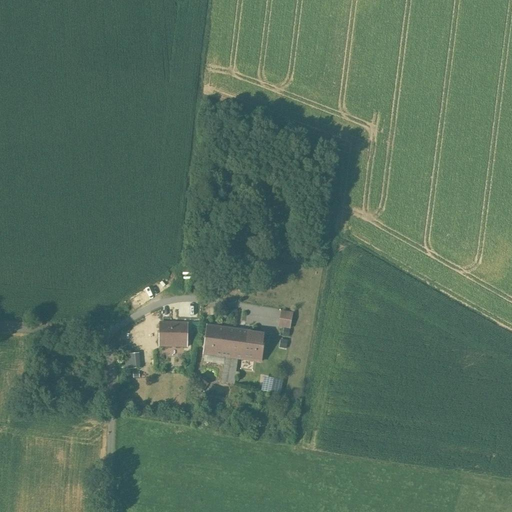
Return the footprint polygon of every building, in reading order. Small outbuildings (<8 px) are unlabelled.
[(279,327),(292,329),(294,312),(281,311),(279,327)] [(188,324),(159,324),(159,347),(187,347),(188,324)] [(264,334),(206,326),(203,354),(225,358),(237,359),(260,362),(264,334)] [(137,354),(126,355),(127,370),(138,369),(137,354)] [(237,359),(225,358),(222,382),(234,384),(237,359)] [(282,381),(266,377),(263,391),(279,395),(282,381)]
